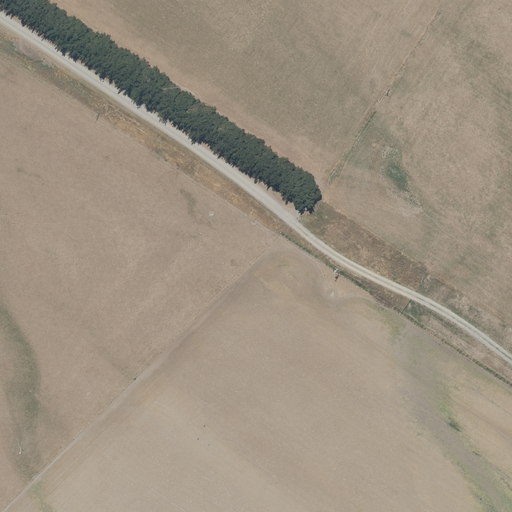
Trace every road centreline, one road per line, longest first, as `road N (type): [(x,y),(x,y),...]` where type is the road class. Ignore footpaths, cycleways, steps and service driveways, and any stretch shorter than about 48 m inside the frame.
road 1 (track): [(256,187),(335,257),(444,309),(511,357)]
road 2 (residential): [(0,18),(256,187)]
